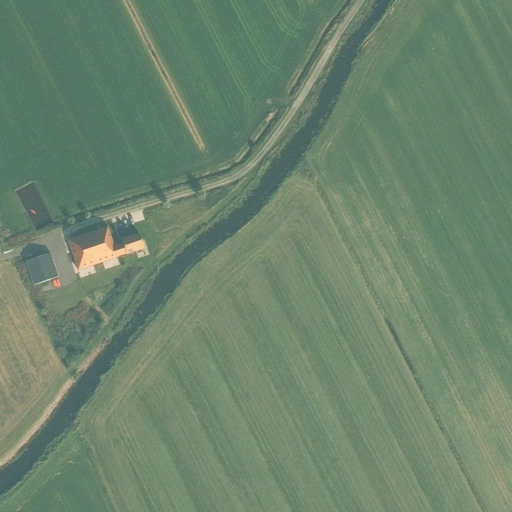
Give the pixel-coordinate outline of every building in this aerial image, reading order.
[(139,234),(121,240),(123,244),(114,247),(107,227),(68,240),(71,248),(70,248),(78,271),(118,257),(117,257),(126,254),(144,248),(139,234)] [(26,261),(34,285),(43,282),(57,277),(50,253),(35,257),(26,261)] [(120,276),(117,264),(80,272),(83,285),(120,276)] [(69,278),(60,281),(64,294),(74,291),(69,278)] [(59,283),(38,291),(42,302),(63,295),(59,283)] [(43,306),(45,312),(56,308),(55,303),(43,306)]
